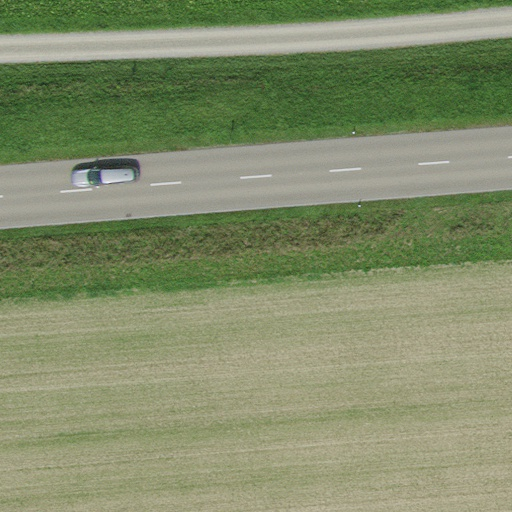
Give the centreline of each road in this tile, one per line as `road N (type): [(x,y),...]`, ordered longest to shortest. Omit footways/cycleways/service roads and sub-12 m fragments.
road 1 (tertiary): [(0,198),(511,157)]
road 2 (track): [(511,23),(302,44),(0,52)]
